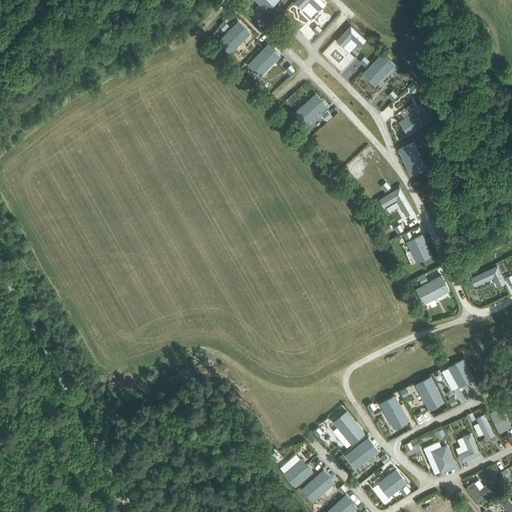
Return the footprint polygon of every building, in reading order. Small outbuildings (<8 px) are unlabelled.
[(373,402),(367,405),(370,411),(376,408),(373,402)] [(496,409),(489,412),(500,431),(506,428),(502,422),(508,418),(501,406),(496,409)] [(485,414),(477,418),(487,438),(495,435),(485,414)] [(319,427),(314,431),(318,436),(324,432),(319,427)] [(481,453),(471,431),(462,435),(468,448),(457,453),(461,461),(481,453)] [(431,450),(441,472),(457,465),(447,443),(431,450)] [(361,446),(351,456),(378,481),(387,470),(375,459),(377,458),(371,452),(369,454),(361,446)] [(386,453),(380,457),(384,463),(390,459),(386,453)] [(391,479),(387,483),(391,487),(395,483),(391,479)] [(467,486),(478,501),(496,488),(491,480),(480,489),(474,481),(467,486)] [(407,485),(400,490),(404,495),(411,490),(407,485)] [(319,509),(322,511),(348,511),(352,508),(335,492),(319,509)] [(511,511),(511,502),(507,496),(500,501),(508,511),(511,511)]
